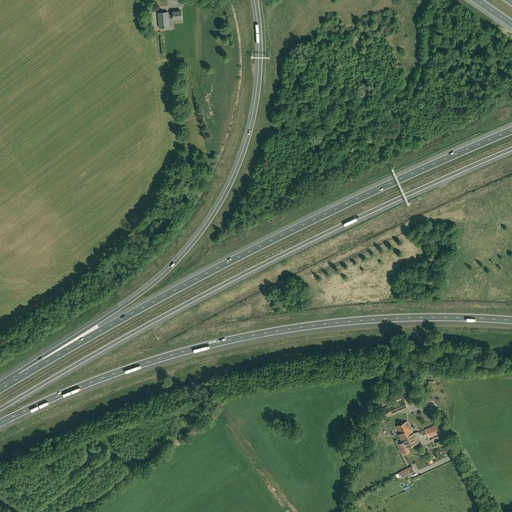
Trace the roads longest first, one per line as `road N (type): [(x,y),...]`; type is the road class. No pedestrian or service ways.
road 1 (motorway): [(0,409),(267,261),(511,148)]
road 2 (motorway): [(511,130),(247,252),(19,375)]
road 3 (motorway): [(0,423),(102,377),(277,330),(378,318),(511,320)]
road 4 (motorway): [(255,0),(253,117),(210,219),(143,291),(19,375)]
